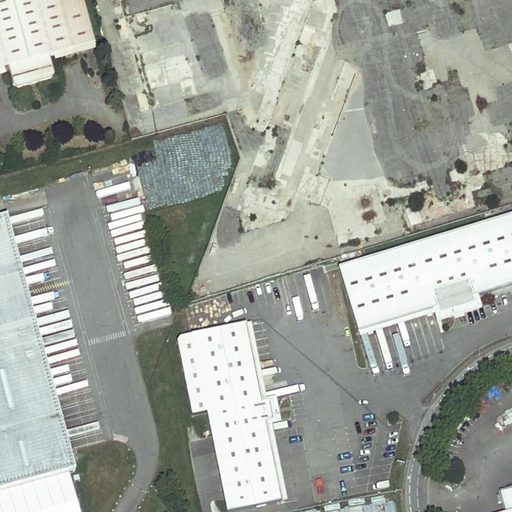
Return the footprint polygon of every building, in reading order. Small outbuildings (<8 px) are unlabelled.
[(0,0),(0,70),(5,69),(10,87),(14,90),(24,87),(26,83),(32,81),(37,84),(49,81),(52,77),(47,59),(52,58),(93,48),(81,0),(0,0)] [(120,0),(125,16),(166,5),(164,0),(120,0)] [(93,48),(52,58),(53,63),(94,53),(93,48)] [(511,286),(511,215),(341,267),(361,332),(437,309),(439,316),(475,306),(472,298),(511,286)] [(0,491),(73,472),(4,217),(0,218),(0,491)] [(254,324),(250,325),(265,404),(269,403),(254,324)] [(195,335),(228,511),(234,511),(284,503),(269,423),(272,423),(276,422),(273,403),(269,403),(265,404),(250,325),(195,335)] [(279,401),(273,403),(276,422),(283,421),(279,401)] [(272,423),(269,423),(284,503),(287,502),(272,423)] [(511,511),(511,490),(509,492),(509,489),(499,492),(504,511),(511,511)]
